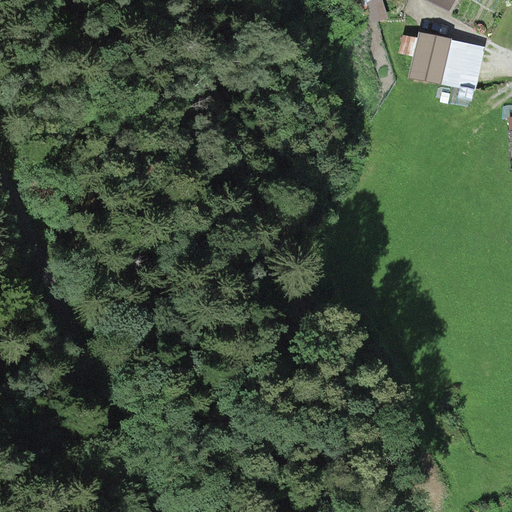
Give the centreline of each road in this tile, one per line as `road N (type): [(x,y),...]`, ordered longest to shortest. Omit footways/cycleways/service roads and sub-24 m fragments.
road 1 (unclassified): [(138,511),(88,366),(0,163)]
road 2 (track): [(418,389),(425,420),(457,475),(456,511)]
